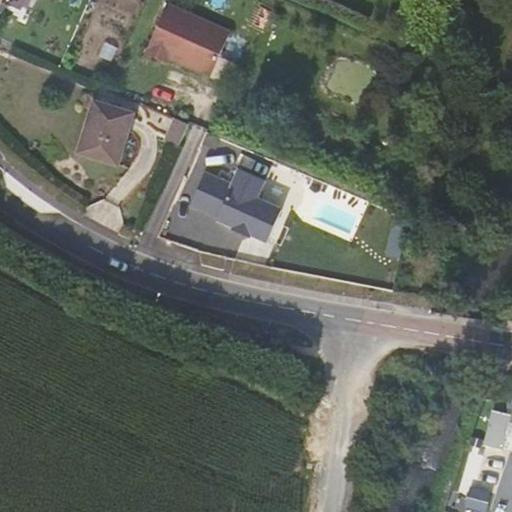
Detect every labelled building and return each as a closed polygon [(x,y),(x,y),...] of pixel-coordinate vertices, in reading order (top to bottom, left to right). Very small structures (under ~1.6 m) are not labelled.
[(228,31),(166,3),(143,52),(159,59),(161,55),(167,57),(208,76),(228,31)] [(133,114),(93,102),(78,152),(118,165),(133,114)] [(186,123),(175,118),(165,141),(176,147),(186,123)] [(230,184),(202,172),(188,204),(215,216),(214,218),(230,228),(231,225),(247,235),(248,233),(265,241),(279,209),(254,197),(262,179),(237,168),(230,184)] [(511,417),(494,412),(485,441),(502,447),(511,417)] [(457,508),(472,511),(486,511),(494,490),(465,481),(457,508)]
